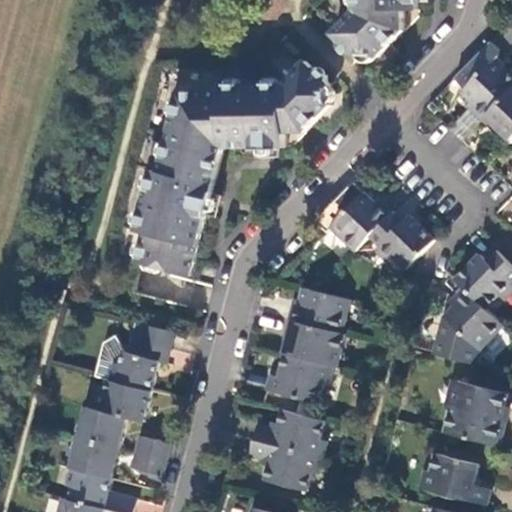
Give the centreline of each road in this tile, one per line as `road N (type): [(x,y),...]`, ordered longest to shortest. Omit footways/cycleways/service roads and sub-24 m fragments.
road 1 (residential): [(389,118),(246,276),(186,511)]
road 2 (residential): [(389,118),(481,211),(423,272)]
road 3 (residential): [(482,0),(474,28),(389,118)]
